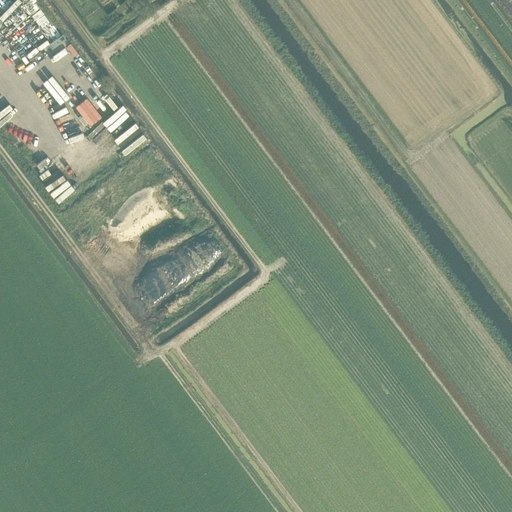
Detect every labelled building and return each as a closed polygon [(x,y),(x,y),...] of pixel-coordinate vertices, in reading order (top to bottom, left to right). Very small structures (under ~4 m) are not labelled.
[(0,0),(0,8),(2,12),(9,8),(3,0),(0,0)] [(51,55),(47,57),(51,64),(55,62),(51,55)] [(35,79),(45,78),(44,67),(33,68),(35,79)] [(45,98),(55,88),(46,79),(36,89),(45,98)] [(98,97),(104,92),(100,87),(94,92),(98,97)] [(16,89),(7,96),(10,100),(19,93),(16,89)] [(72,116),(66,110),(68,108),(61,101),(55,107),(58,110),(55,113),(65,123),(72,116)] [(43,116),(47,113),(43,106),(38,110),(43,116)] [(95,126),(105,117),(97,108),(86,118),(95,126)] [(0,116),(0,121),(0,122),(11,117),(9,113),(0,116)] [(49,128),(38,136),(42,142),(53,135),(49,128)] [(64,138),(62,143),(70,148),(73,143),(64,138)] [(145,328),(154,326),(152,318),(143,320),(145,328)]
